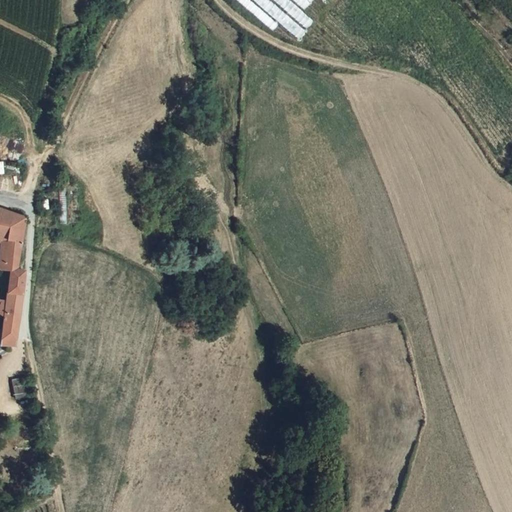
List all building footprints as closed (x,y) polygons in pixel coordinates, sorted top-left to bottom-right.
[(238,0),(273,30),(278,23),(251,0),(238,0)] [(270,0),(255,0),(299,38),(305,30),(270,0)] [(289,0),(274,0),(307,28),(313,21),(289,0)] [(307,0),(293,0),(305,10),(311,3),(307,0)] [(22,166),(0,162),(0,183),(17,186),(22,166)] [(0,239),(6,240),(9,231),(10,227),(12,219),(13,212),(0,207),(0,239)] [(0,268),(6,269),(14,268),(26,216),(13,212),(12,219),(10,227),(9,231),(6,240),(0,239),(0,268)] [(14,268),(6,269),(0,335),(0,337),(14,340),(15,339),(16,330),(18,298),(21,270),(14,268)] [(0,337),(0,345),(14,346),(14,340),(0,337)]
